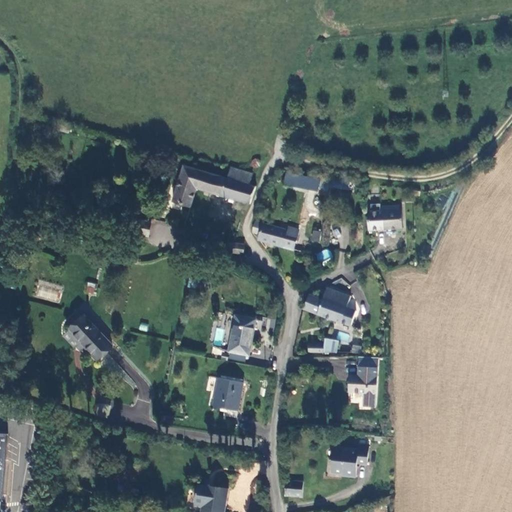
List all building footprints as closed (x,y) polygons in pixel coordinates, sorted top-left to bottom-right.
[(224,179),(180,167),(169,205),(188,209),(194,189),(248,204),(254,188),(247,186),(250,175),(227,168),(224,179)] [(285,172),(282,183),(317,190),(319,179),(285,172)] [(326,194),(327,185),(347,188),(348,181),(329,178),(329,181),(319,179),(317,190),(316,192),(326,194)] [(382,211),(369,212),(370,231),(404,229),(403,206),(381,207),(382,211)] [(105,213),(102,228),(128,234),(131,221),(131,219),(105,213)] [(24,221),(12,241),(19,245),(28,229),(33,232),(36,227),(24,221)] [(128,234),(148,238),(151,225),(131,221),(128,234)] [(288,231),(254,222),(253,231),(253,233),(260,235),(259,240),(295,250),(300,231),(289,228),(288,231)] [(322,231),(315,230),(313,240),(321,241),(322,231)] [(227,249),(246,252),(245,244),(228,241),(227,249)] [(318,262),(330,258),(328,250),(316,253),(318,262)] [(212,271),(202,268),(199,282),(208,285),(212,271)] [(85,292),(95,294),(96,283),(87,282),(85,292)] [(351,298),(328,289),(323,301),(309,296),(304,309),(352,326),(357,314),(347,310),(351,298)] [(69,329),(82,318),(76,312),(63,323),(69,329)] [(249,353),(256,318),(234,313),(228,348),(249,353)] [(111,346),(84,316),(82,318),(69,329),(68,330),(83,347),(95,360),(111,346)] [(83,347),(68,330),(60,336),(70,348),(73,346),(77,351),(83,347)] [(338,332),(337,341),(348,342),(349,333),(338,332)] [(324,354),(337,353),(338,341),(323,341),(323,348),(324,348),(324,354)] [(350,352),(359,354),(361,346),(352,344),(350,352)] [(375,408),(378,358),(359,358),(357,376),(354,379),(349,379),(348,393),(358,394),(362,399),(361,408),(375,408)] [(235,417),(241,382),(218,376),(211,405),(222,407),(221,413),(235,417)] [(96,414),(107,417),(109,409),(98,406),(96,414)] [(355,454),(331,450),(328,476),(356,480),(358,469),(365,470),(367,456),(355,454)] [(286,486),(285,500),(301,501),(302,487),(286,486)] [(224,511),(227,493),(196,489),(193,509),(200,509),(199,511),(224,511)]
